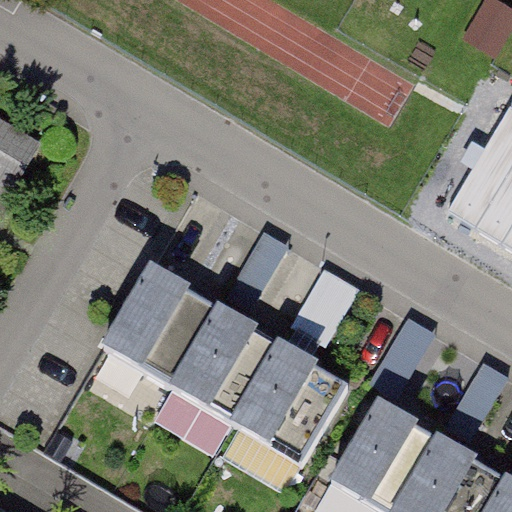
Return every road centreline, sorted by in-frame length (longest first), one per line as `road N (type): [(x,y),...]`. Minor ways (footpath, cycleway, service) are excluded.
road 1 (residential): [(511,318),(148,102)]
road 2 (residential): [(148,102),(0,360)]
road 3 (residential): [(148,102),(0,14)]
